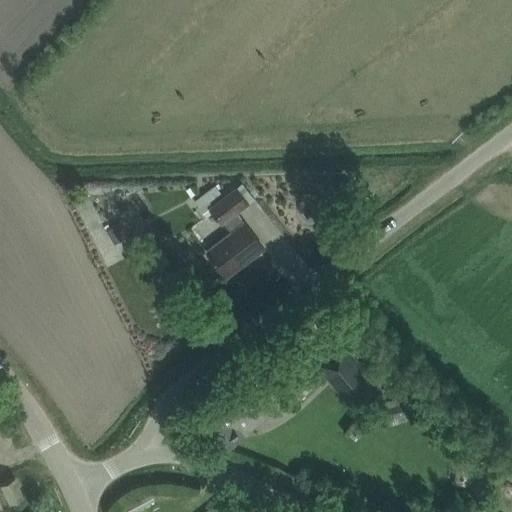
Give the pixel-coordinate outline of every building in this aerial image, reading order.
[(214,197),(221,191),(215,184),(195,200),(200,207),(214,197)] [(217,201),(214,197),(200,207),(204,211),(210,207),(222,223),(224,222),(231,231),(207,249),(227,275),(264,247),(237,212),(248,203),(236,187),(217,201)] [(120,222),(106,230),(114,243),(128,235),(120,222)] [(152,258),(141,265),(148,276),(159,269),(152,258)] [(319,364),(326,372),(325,373),(352,406),(379,384),(345,343),(319,364)] [(239,425),(270,402),(263,392),(270,387),(261,374),(231,396),(228,392),(197,415),(222,448),(244,432),(239,425)] [(296,391),(293,393),(299,399),(302,396),(316,383),(310,377),(296,391)] [(368,411),(352,429),(359,434),(373,419),(407,410),(403,395),(384,399),(386,406),(368,411)] [(15,476),(1,483),(10,501),(24,495),(15,476)] [(150,491),(125,506),(128,511),(131,511),(155,498),(150,491)]
